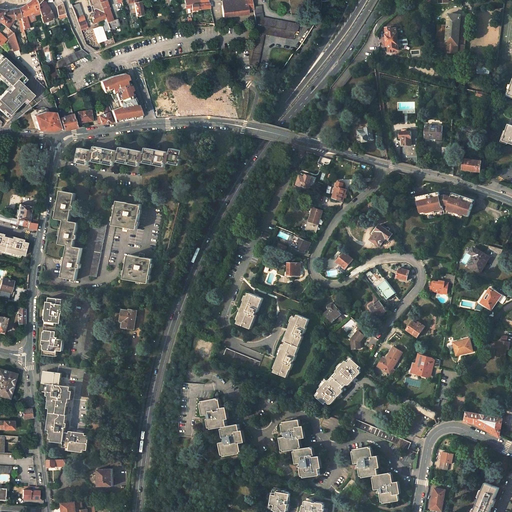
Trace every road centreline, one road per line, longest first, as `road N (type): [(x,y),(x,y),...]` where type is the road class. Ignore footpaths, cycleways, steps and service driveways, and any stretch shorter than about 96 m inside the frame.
road 1 (unclassified): [(511,202),(452,179),(223,123),(147,123),(62,141)]
road 2 (secondary): [(137,511),(168,337),(240,178)]
road 3 (unclassified): [(62,141),(32,282),(29,356)]
road 4 (residential): [(416,511),(436,431),(457,427),(511,450)]
road 5 (residential): [(29,356),(48,510)]
road 6 (secondary): [(364,0),(272,121)]
road 7 (secondary): [(347,0),(272,121)]
road 8 (secondary): [(299,103),(353,47),(383,0)]
road 9 (secondary): [(299,103),(375,0)]
road 10 (unknown): [(38,291),(83,298),(76,357),(93,360)]
